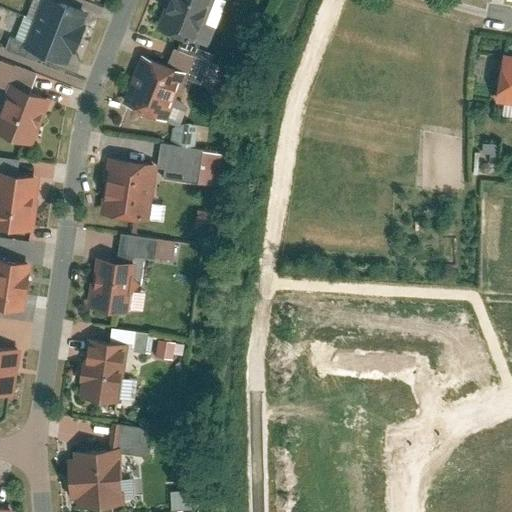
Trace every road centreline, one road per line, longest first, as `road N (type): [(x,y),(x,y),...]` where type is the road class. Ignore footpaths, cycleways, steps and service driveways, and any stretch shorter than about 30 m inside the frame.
road 1 (residential): [(37,457),(80,138),(131,0)]
road 2 (residential): [(408,511),(406,439),(511,401)]
